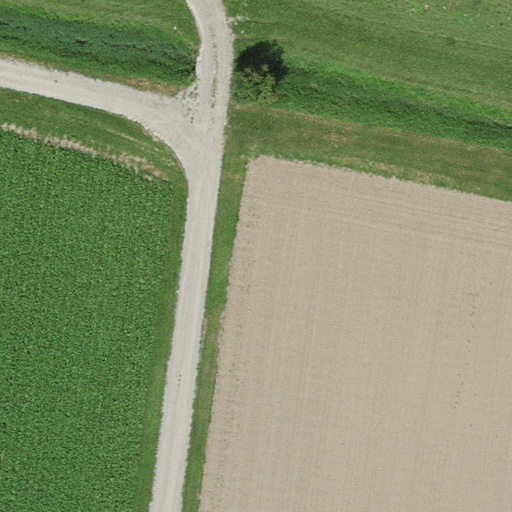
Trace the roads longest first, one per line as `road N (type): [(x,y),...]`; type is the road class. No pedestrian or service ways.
road 1 (track): [(167,511),(217,92),(218,38),(198,0)]
road 2 (track): [(209,161),(186,123),(160,105),(0,74)]
